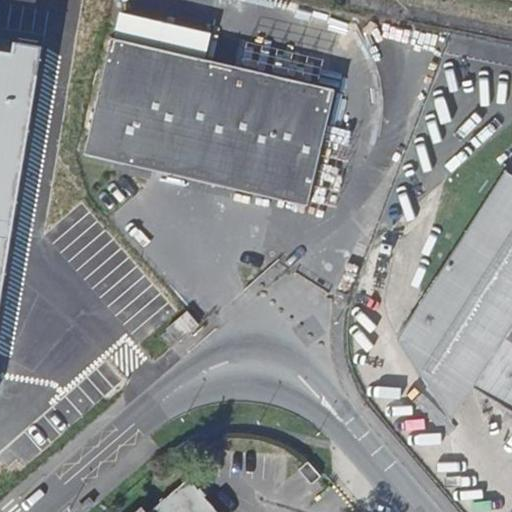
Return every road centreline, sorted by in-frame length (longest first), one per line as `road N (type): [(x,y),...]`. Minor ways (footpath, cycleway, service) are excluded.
road 1 (unclassified): [(27,511),(172,388),(210,370),(252,369),(285,376),(317,398),(418,511)]
road 2 (unknown): [(305,323),(439,176)]
road 3 (unknown): [(305,323),(180,210)]
